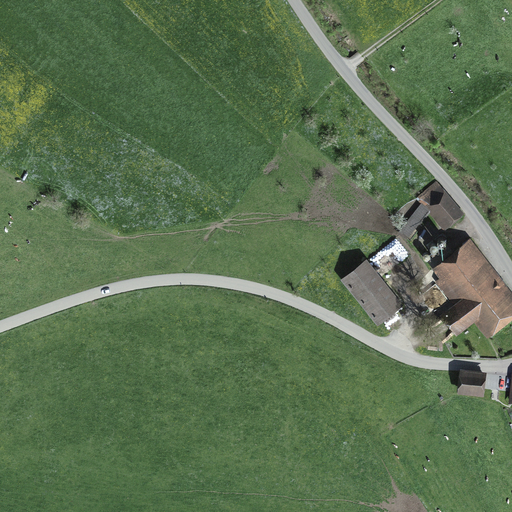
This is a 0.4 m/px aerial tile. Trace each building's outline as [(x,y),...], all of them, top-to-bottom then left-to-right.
[(426,193),(424,192),(417,198),(422,203),(412,216),(418,221),(420,223),(432,208),(439,216),(437,218),(446,228),(455,220),(454,218),(461,212),(437,184),(426,193)] [(418,221),(412,216),(400,232),(405,237),(418,221)] [(344,279),(378,321),(400,304),(380,279),(410,255),(396,237),(344,279)] [(440,266),(466,299),(448,314),(447,313),(446,314),(447,315),(444,317),(456,330),(476,311),(489,328),(511,309),(511,303),(466,245),(440,266)] [(465,374),(464,387),(473,388),(472,392),(482,393),(484,376),(465,374)]
